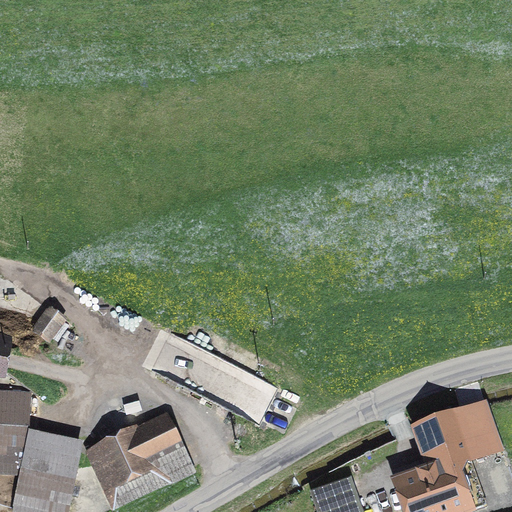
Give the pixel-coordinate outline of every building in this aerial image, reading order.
[(50,311),(35,331),(48,340),(62,320),(50,311)] [(170,334),(153,371),(266,422),(283,385),(170,334)] [(0,370),(3,371),(11,340),(0,337),(0,370)] [(0,473),(21,475),(22,446),(24,446),(27,397),(0,395),(0,473)] [(477,511),(487,509),(471,461),(503,450),(488,407),(421,430),(436,474),(401,486),(410,511),(455,511),(470,507),(471,511),(477,511)] [(87,454),(113,509),(193,471),(167,418),(87,454)] [(66,511),(80,447),(30,436),(14,510),(24,511),(66,511)] [(313,492),(319,511),(362,511),(351,479),(313,492)]
